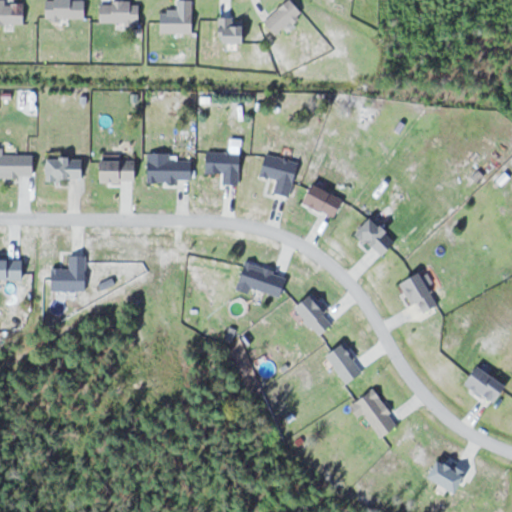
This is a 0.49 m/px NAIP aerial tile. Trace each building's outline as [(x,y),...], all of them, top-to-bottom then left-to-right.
[(5,154),(5,147),(0,146),(0,176),(37,177),(37,154),(5,154)] [(226,173),(226,183),(243,184),(244,151),(208,151),(208,172),(226,173)] [(173,152),(149,152),(149,182),(196,182),(196,159),(173,159),(173,152)] [(303,161),(267,153),(261,175),(279,180),(276,192),(294,196),(303,161)] [(53,158),(53,179),(88,179),(88,158),(53,158)] [(101,160),(101,180),(140,180),(140,160),(101,160)] [(338,218),(348,201),(316,182),(306,199),(338,218)] [(394,233),(376,215),(360,232),(386,257),(397,245),(389,238),(394,233)] [(89,291),(89,255),(72,255),(72,269),(53,269),(53,291),(89,291)] [(0,279),(28,279),(28,259),(0,259),(0,279)] [(255,287),(285,297),(292,277),(248,262),(239,289),(253,294),(255,287)] [(413,305),(421,301),(428,314),(443,306),(424,271),(401,283),(413,305)] [(338,325),(316,294),(300,305),(322,337),(338,325)] [(350,384),(368,373),(348,343),(331,354),(350,384)] [(469,381),(500,403),(511,387),(481,365),(469,381)] [(403,425),(377,388),(351,406),(360,420),(367,415),(384,439),(403,425)] [(462,492),(472,471),(442,459),(433,479),(462,492)]
